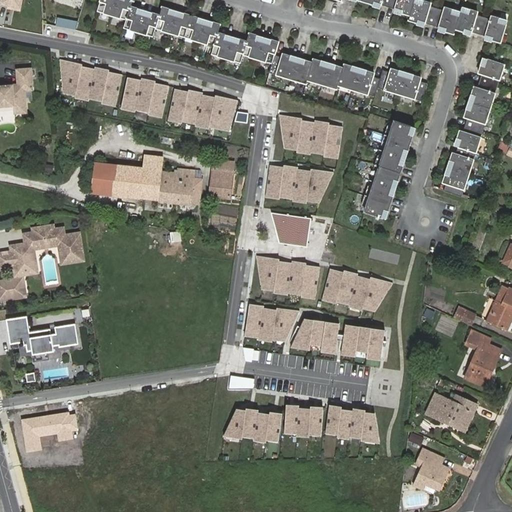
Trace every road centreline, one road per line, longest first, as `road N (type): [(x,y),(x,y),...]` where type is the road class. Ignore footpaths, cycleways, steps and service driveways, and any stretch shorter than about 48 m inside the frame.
road 1 (residential): [(0,32),(211,78),(250,93),(260,108),(227,368),(0,404)]
road 2 (residential): [(427,222),(418,195),(452,80),(450,62),(370,32),(288,14)]
